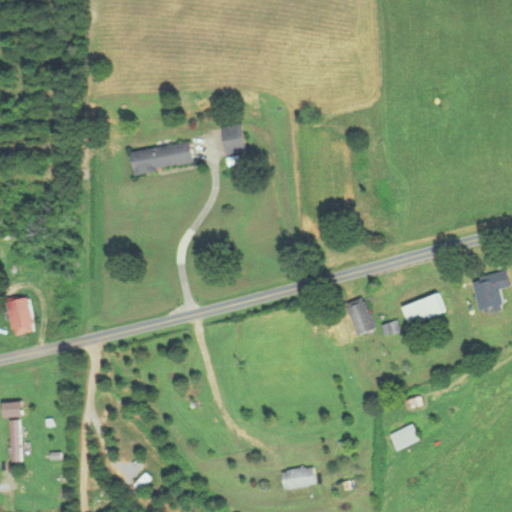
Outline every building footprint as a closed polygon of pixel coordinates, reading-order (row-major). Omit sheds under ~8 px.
[(453,88),(427,90),(428,105),(454,103),(453,88)] [(226,125),(233,159),(240,157),(240,154),(251,152),(245,121),(226,125)] [(199,162),(195,140),(136,151),(140,173),(199,162)] [(368,202),(376,227),(394,222),(386,196),(368,202)] [(511,270),(478,277),(484,312),(509,308),(505,288),(511,287),(511,270)] [(413,326),(451,312),(444,293),(406,307),(413,326)] [(39,330),(31,296),(10,301),(18,335),(39,330)] [(380,330),(369,297),(351,303),(363,336),(380,330)] [(390,335),(404,330),(401,321),(387,326),(390,335)] [(14,419),(14,461),(24,461),(24,419),(14,419)] [(394,434),(402,451),(425,440),(416,422),(394,434)] [(289,488),(320,485),(319,467),(287,469),(289,488)]
